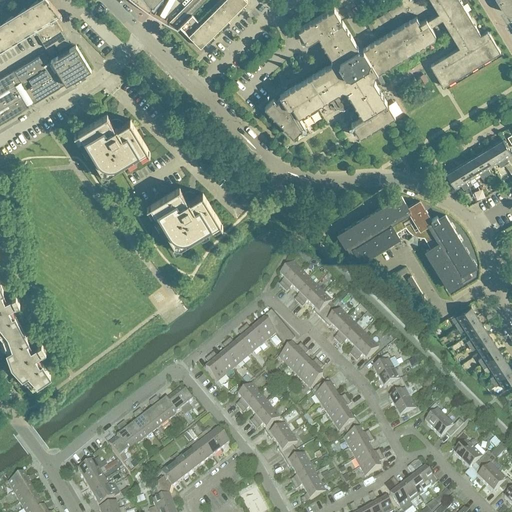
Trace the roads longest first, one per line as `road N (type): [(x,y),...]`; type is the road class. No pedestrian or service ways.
road 1 (residential): [(475,224),(403,181),(313,180),(281,169),(196,88)]
road 2 (residential): [(389,437),(358,379),(267,295),(176,369)]
road 3 (residential): [(499,288),(439,315),(408,254),(376,274)]
road 4 (residential): [(48,464),(176,369)]
road 5 (residential): [(0,140),(102,76)]
